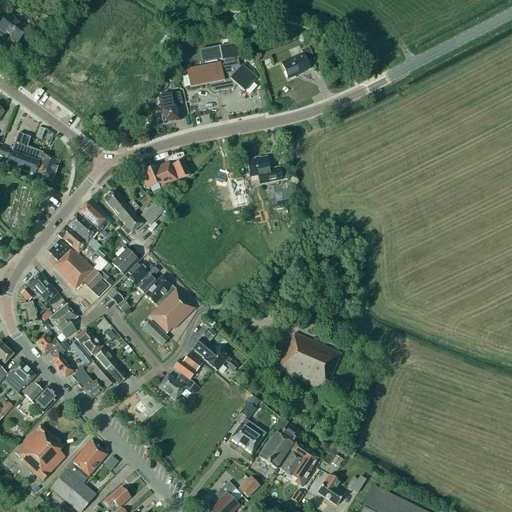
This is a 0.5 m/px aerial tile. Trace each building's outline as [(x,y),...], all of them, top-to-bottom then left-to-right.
[(62,32),(68,37),(74,28),(79,32),(83,27),(78,24),(83,17),(77,12),(62,32)] [(0,36),(7,42),(10,38),(16,43),(26,29),(8,16),(0,26),(0,36)] [(44,16),(36,27),(47,35),(55,24),(44,16)] [(116,61),(121,65),(138,45),(143,49),(153,37),(142,29),(116,61)] [(237,59),(240,58),(237,45),(231,46),(230,41),(221,43),(222,48),(219,48),(222,64),(186,71),(188,77),(183,78),(185,87),(189,86),(190,89),(209,85),(210,89),(214,93),(234,89),(236,86),(244,93),(246,91),(250,94),(255,87),(252,84),(256,79),(242,67),(240,68),(239,67),(237,59)] [(301,51),(303,55),(282,64),(288,79),(298,75),(298,74),(309,69),(307,64),(314,61),(309,48),(301,51)] [(133,51),(117,70),(123,74),(138,55),(133,51)] [(57,68),(53,73),(91,99),(94,94),(97,96),(104,85),(62,56),(54,66),(57,68)] [(145,84),(138,76),(144,71),(138,64),(115,86),(128,100),(145,84)] [(171,91),(179,89),(177,81),(169,83),(171,91)] [(260,93),(264,107),(269,106),(266,92),(260,93)] [(171,95),(158,98),(161,110),(160,110),(164,126),(180,122),(178,116),(179,115),(178,115),(178,113),(178,112),(177,113),(176,106),(182,105),(180,93),(171,95)] [(39,128),(35,138),(41,140),(45,130),(39,128)] [(27,148),(30,139),(18,134),(11,153),(7,166),(35,176),(42,154),(43,154),(27,148)] [(0,156),(7,159),(10,152),(1,149),(0,150),(0,156)] [(42,154),(35,176),(52,182),(60,161),(42,154)] [(259,160),(259,158),(254,159),(255,161),(247,162),(250,178),(257,177),(259,186),(282,181),(280,168),(269,170),(267,159),(259,160)] [(156,167),(142,173),(149,189),(160,184),(162,188),(177,182),(190,176),(183,162),(172,167),(173,171),(172,172),(169,163),(157,169),(156,167)] [(267,188),(270,204),(294,199),(291,183),(267,188)] [(104,200),(125,226),(122,228),(128,236),(143,225),(133,214),(139,209),(133,201),(127,206),(115,191),(104,200)] [(107,222),(86,203),(77,213),(98,232),(107,222)] [(140,217),(150,226),(164,212),(155,203),(140,217)] [(98,232),(77,214),(67,226),(87,244),(92,239),(98,232)] [(58,236),(74,250),(75,249),(80,253),(87,245),(67,227),(58,236)] [(121,237),(118,241),(127,249),(128,249),(129,244),(121,237)] [(92,239),(87,244),(93,249),(96,252),(99,249),(101,247),(92,239)] [(71,251),(61,241),(49,253),(59,263),(71,251)] [(100,250),(96,254),(99,257),(102,260),(107,255),(100,250)] [(126,250),(111,265),(123,276),(138,261),(126,250)] [(54,268),(75,290),(83,283),(97,297),(106,287),(101,282),(103,279),(76,251),(73,254),(71,251),(59,263),(54,268)] [(108,265),(102,260),(99,257),(94,262),(97,265),(94,269),(99,274),(108,265)] [(150,273),(139,262),(125,277),(136,287),(144,280),(150,273)] [(108,264),(108,265),(99,274),(99,275),(106,281),(110,276),(107,273),(112,268),(108,264)] [(150,273),(144,280),(145,281),(138,289),(144,295),(156,283),(151,279),(153,277),(154,277),(159,272),(155,268),(150,273)] [(34,297),(33,296),(37,293),(46,304),(58,294),(40,274),(24,287),(27,290),(21,295),(27,302),(30,301),(34,297)] [(149,317),(167,335),(172,329),(174,330),(195,309),(162,276),(145,296),(158,308),(149,317)] [(114,290),(107,295),(111,300),(117,294),(114,290)] [(118,308),(124,302),(117,294),(111,300),(118,308)] [(132,308),(140,299),(137,296),(129,305),(132,308)] [(38,322),(41,322),(41,315),(46,310),(40,303),(34,305),(34,302),(21,305),(23,313),(25,313),(28,324),(38,322)] [(129,308),(124,302),(118,308),(122,313),(129,308)] [(50,320),(60,333),(58,335),(63,342),(76,331),(70,324),(77,318),(67,305),(50,320)] [(151,322),(144,329),(162,346),(169,339),(151,322)] [(75,339),(77,342),(91,358),(102,347),(87,329),(75,339)] [(36,342),(44,352),(53,345),(54,347),(58,344),(49,332),(36,342)] [(320,387),(345,398),(350,386),(331,378),(341,354),(295,334),(291,344),(289,343),(277,371),(320,389),(320,387)] [(205,359),(206,360),(215,349),(202,338),(193,349),(205,359)] [(65,341),(60,345),(65,351),(70,347),(65,341)] [(91,358),(77,342),(69,348),(84,366),(82,367),(81,367),(76,371),(77,373),(72,377),(82,391),(93,382),(90,377),(93,374),(88,368),(95,364),(90,358),(91,358)] [(0,343),(0,381),(7,375),(1,369),(13,356),(0,343)] [(62,359),(65,357),(62,354),(64,352),(58,345),(48,353),(52,359),(51,360),(54,364),(65,379),(73,372),(62,359)] [(98,361),(116,382),(119,386),(128,378),(103,348),(94,356),(98,361)] [(227,366),(234,372),(238,367),(216,348),(215,349),(206,360),(205,359),(204,360),(217,372),(225,362),(229,365),(227,366)] [(189,355),(183,363),(196,373),(202,365),(189,355)] [(180,375),(194,385),(196,382),(192,379),(196,373),(183,363),(180,360),(173,369),(181,374),(180,375)] [(95,364),(88,368),(93,374),(107,390),(116,382),(98,361),(95,364)] [(25,385),(26,386),(35,377),(20,362),(11,371),(12,372),(3,381),(17,395),(25,385)] [(194,385),(180,375),(176,381),(168,375),(159,388),(176,401),(186,388),(189,391),(194,395),(198,388),(194,385)] [(83,391),(90,401),(104,391),(96,381),(83,391)] [(42,392),(35,385),(25,396),(33,404),(39,398),(43,402),(40,405),(46,411),(49,408),(58,399),(47,388),(42,392)] [(247,405),(240,415),(249,421),(256,411),(247,405)] [(245,420),(231,440),(252,454),(266,434),(245,420)] [(9,453),(15,458),(17,456),(24,462),(23,464),(42,482),(65,458),(59,452),(65,446),(53,435),(51,437),(48,434),(50,433),(42,425),(20,449),(16,445),(9,453)] [(279,436),(276,434),(259,459),(276,471),(298,438),(284,429),(279,436)] [(316,446),(303,437),(298,443),(312,452),(316,446)] [(107,456),(91,442),(82,453),(72,464),(67,471),(59,480),(51,490),(64,502),(76,511),(82,511),(96,496),(83,485),(88,478),(98,467),(107,456)] [(295,484),(302,488),(313,472),(311,471),(319,459),(296,444),(290,451),(292,453),(281,470),(297,481),(295,484)] [(342,446),(329,444),(325,452),(321,461),(324,463),(329,466),(334,458),(342,446)] [(114,454),(105,463),(112,469),(120,460),(114,454)] [(342,462),(336,457),(331,464),(338,469),(342,462)] [(340,483),(329,476),(317,494),(337,507),(344,496),(335,490),(340,483)] [(358,481),(353,478),(347,488),(357,494),(357,495),(366,481),(360,477),(358,481)] [(240,492),(247,498),(258,486),(253,479),(240,492)] [(215,495),(220,501),(210,511),(233,511),(238,507),(228,497),(236,490),(228,482),(215,495)] [(362,511),(425,511),(375,487),(362,511)] [(105,503),(109,507),(114,503),(119,509),(131,498),(122,488),(105,503)] [(304,496),(297,491),(291,499),(298,504),(304,496)] [(286,500),(279,511),(281,511),(291,511),(296,506),(286,500)]
